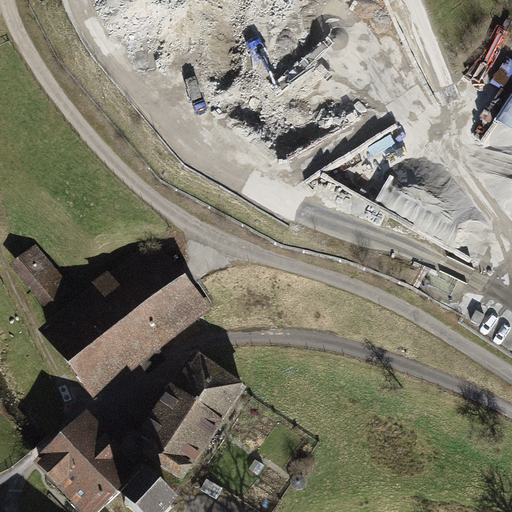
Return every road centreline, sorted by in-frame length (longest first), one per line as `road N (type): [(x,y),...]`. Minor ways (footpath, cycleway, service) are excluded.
road 1 (track): [(8,7),(48,82),(159,203),(232,246),(407,310),(511,376)]
road 2 (track): [(0,253),(70,412)]
